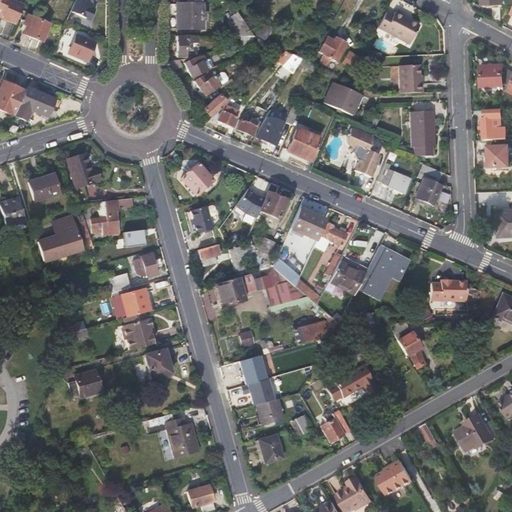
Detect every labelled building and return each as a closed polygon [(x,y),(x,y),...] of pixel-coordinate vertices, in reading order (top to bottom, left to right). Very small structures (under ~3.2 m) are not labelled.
[(10,0),(0,0),(0,14),(5,16),(4,18),(15,23),(23,6),(10,0)] [(74,0),(70,10),(90,19),(94,8),(90,7),(93,0),(74,0)] [(176,29),(201,29),(201,19),(205,19),(204,14),(201,14),(201,0),(188,0),(189,4),(177,4),(176,29)] [(419,25),(410,20),(404,17),(405,14),(396,10),(393,15),(386,11),(378,27),(410,44),(419,25)] [(71,12),(68,18),(79,23),(82,17),(71,12)] [(228,24),(235,36),(254,37),(239,14),(231,18),(233,22),(228,24)] [(48,25),(27,15),(22,24),(25,26),(22,33),(40,41),(48,25)] [(274,25),(263,20),(261,23),(266,26),(260,36),(266,40),(274,25)] [(255,34),(260,36),(266,26),(261,23),(255,34)] [(57,51),(66,54),(74,32),(65,29),(57,51)] [(93,43),(75,35),(68,53),(86,61),(93,43)] [(197,44),(197,36),(176,35),(177,57),(185,57),(186,51),(191,51),(191,44),(197,44)] [(346,44),(336,39),(335,42),(326,38),(319,52),(324,55),(320,61),(327,64),(330,58),(336,61),(346,44)] [(276,47),(269,52),(275,59),(284,51),(277,48),(276,47)] [(275,59),(281,66),(287,59),(291,55),(284,51),(275,59)] [(342,64),(354,71),(361,59),(361,58),(348,51),(342,64)] [(287,59),(298,65),(301,59),(291,55),(287,59)] [(207,71),(200,59),(192,61),(184,63),(192,78),(207,71)] [(298,65),(315,73),(317,67),(314,65),(310,63),(301,59),(298,65)] [(182,66),(180,60),(169,61),(173,70),(182,66)] [(504,88),(504,85),(503,78),(503,64),(480,65),(481,95),(501,94),(500,88),(504,88)] [(399,66),(401,94),(423,93),(422,84),(420,84),(420,76),(419,65),(399,66)] [(511,74),(507,72),(503,78),(504,85),(508,85),(511,76),(511,74)] [(219,85),(214,78),(212,79),(209,75),(203,76),(193,81),(203,96),(219,85)] [(235,83),(232,78),(219,87),(223,92),(203,109),(209,117),(228,100),(229,101),(235,95),(229,88),(235,83)] [(21,99),(24,91),(2,82),(0,87),(0,108),(14,115),(21,99)] [(352,116),(362,95),(332,82),(323,103),(352,116)] [(21,99),(14,115),(25,120),(30,110),(44,116),(48,108),(59,113),(63,105),(37,93),(37,95),(24,89),(24,91),(21,99)] [(285,123),(292,126),(300,107),(293,105),(285,123)] [(217,121),(221,109),(225,106),(224,106),(205,123),(215,126),(217,121)] [(225,106),(221,109),(217,121),(232,127),(238,112),(225,106)] [(482,118),(483,140),(508,139),(507,127),(501,127),(501,117),(503,117),(503,109),(494,109),(483,110),(483,118),(482,118)] [(430,119),(432,119),(432,111),(409,112),(411,147),(414,147),(414,154),(418,154),(418,156),(432,156),(430,119)] [(247,134),(243,143),(250,146),(256,131),(258,127),(260,122),(261,118),(247,112),(243,121),(240,120),(236,129),(247,134)] [(271,119),(265,116),(260,122),(258,127),(256,131),(257,131),(255,137),(275,146),(282,131),(279,130),(283,121),(276,118),(271,119)] [(379,120),(372,117),(367,129),(374,132),(379,120)] [(320,138),(296,127),(285,151),(297,157),(310,163),(320,138)] [(372,138),(350,129),(347,136),(346,137),(346,138),(346,139),(346,140),(346,141),(346,142),(346,143),(347,143),(347,144),(348,145),(348,146),(349,146),(349,147),(350,147),(350,148),(351,148),(349,152),(354,159),(358,161),(353,171),(370,178),(379,156),(368,151),(367,149),(372,138)] [(511,168),(510,146),(488,147),(490,169),(511,168)] [(66,160),(75,187),(99,180),(95,168),(90,170),(85,154),(66,160)] [(181,179),(195,195),(213,179),(198,163),(181,179)] [(437,184),(442,172),(422,163),(416,177),(422,179),(415,197),(433,205),(441,186),(437,184)] [(403,194),(409,178),(383,166),(376,181),(391,188),(397,191),(403,194)] [(29,184),(33,201),(59,193),(53,177),(29,184)] [(256,187),(250,202),(257,205),(264,191),(256,187)] [(259,211),(278,220),(286,201),(266,192),(259,211)] [(23,220),(16,197),(0,201),(0,211),(4,225),(23,220)] [(131,198),(117,199),(118,207),(132,205),(131,198)] [(189,210),(196,234),(212,230),(208,216),(214,214),(215,212),(213,206),(211,204),(206,206),(206,205),(189,210)] [(326,220),(297,208),(289,229),(316,240),(319,235),(326,220)] [(511,211),(498,212),(499,238),(511,236),(511,211)] [(85,242),(91,241),(82,215),(77,216),(85,242)] [(90,219),(91,232),(101,232),(102,234),(118,232),(116,216),(90,219)] [(54,222),(57,231),(59,230),(61,235),(38,241),(44,262),(82,250),(71,217),(54,222)] [(347,233),(334,227),(334,225),(326,222),(319,236),(319,235),(316,240),(313,247),(323,252),(329,240),(339,245),(341,246),(347,233)] [(123,240),(126,251),(151,244),(149,237),(138,240),(137,236),(123,240)] [(263,238),(258,250),(268,254),(273,243),(263,238)] [(85,242),(87,250),(93,248),(91,241),(85,242)] [(217,244),(197,250),(200,259),(220,253),(217,244)] [(248,258),(245,245),(228,250),(234,272),(244,269),(242,260),(248,258)] [(345,248),(341,246),(339,245),(334,254),(340,257),(341,256),(345,248)] [(407,261),(379,246),(367,269),(364,274),(357,288),(377,299),(383,289),(380,288),(388,274),(397,278),(407,261)] [(133,260),(135,268),(143,266),(143,269),(139,270),(141,276),(146,275),(146,277),(157,274),(151,253),(140,256),(141,259),(133,260)] [(340,257),(334,254),(322,272),(331,276),(340,257)] [(357,288),(364,274),(355,270),(357,265),(341,256),(340,257),(331,276),(328,282),(353,295),(357,288)] [(297,280),(275,262),(273,267),(294,286),(297,280)] [(367,269),(357,265),(355,270),(364,274),(367,269)] [(252,273),(214,284),(221,307),(245,300),(244,293),(265,288),(270,306),(306,297),(294,286),(273,267),(252,273)] [(110,293),(130,287),(127,279),(124,274),(108,278),(110,285),(108,286),(110,293)] [(167,277),(154,281),(156,289),(169,285),(167,277)] [(306,297),(314,303),(318,296),(297,279),(297,280),(294,286),(306,297)] [(465,281),(450,282),(450,281),(439,281),(440,284),(430,285),(431,303),(466,300),(466,293),(465,281)] [(479,289),(469,286),(468,293),(478,295),(479,289)] [(144,312),(150,310),(147,298),(144,289),(120,295),(125,317),(144,312)] [(511,298),(502,294),(493,315),(511,323),(511,298)] [(425,304),(417,308),(423,321),(432,316),(425,304)] [(144,312),(125,317),(122,318),(124,325),(146,319),(144,312)] [(377,312),(366,313),(366,323),(377,323),(377,312)] [(152,330),(148,318),(146,319),(124,325),(121,325),(122,328),(121,330),(123,338),(125,339),(128,351),(153,344),(150,333),(152,330)] [(331,336),(331,335),(328,324),(324,321),(311,324),(292,329),(296,345),(331,336)] [(387,323),(406,356),(409,354),(417,367),(423,363),(416,350),(420,347),(405,322),(398,322),(387,323)] [(68,334),(70,341),(88,335),(86,328),(68,334)] [(244,333),(236,334),(238,344),(247,342),(244,333)] [(164,350),(144,355),(151,384),(164,380),(162,376),(171,373),(164,350)] [(324,387),(333,402),(361,386),(366,394),(376,389),(363,364),(324,387)] [(75,380),(67,383),(72,399),(79,397),(80,398),(101,392),(95,369),(74,375),(75,380)] [(275,370),(278,382),(284,380),(281,369),(275,370)] [(511,418),(511,396),(497,405),(507,422),(511,418)] [(277,398),(255,404),(261,425),(282,419),(277,398)] [(349,431),(337,410),(317,421),(329,442),(349,431)] [(158,417),(159,422),(160,424),(164,423),(177,419),(176,412),(158,417)] [(303,414),(289,422),(297,436),(311,429),(303,414)] [(481,416),(466,424),(467,427),(457,433),(468,452),(478,446),(480,449),(494,440),(481,416)] [(159,422),(158,417),(146,420),(147,426),(159,422)] [(164,423),(166,430),(179,427),(177,419),(164,423)] [(427,423),(420,427),(429,443),(436,439),(427,423)] [(179,427),(166,430),(174,457),(198,451),(190,424),(179,427)] [(257,440),(264,463),(282,458),(275,435),(257,440)] [(45,448),(49,447),(47,438),(34,441),(36,450),(45,448)] [(83,438),(75,440),(83,454),(90,450),(83,438)] [(46,457),(45,448),(36,450),(37,457),(46,457)] [(414,482),(403,462),(376,477),(388,498),(414,482)] [(338,496),(347,511),(349,511),(357,508),(372,499),(360,480),(350,485),(351,488),(338,496)] [(186,491),(190,507),(200,505),(202,511),(214,509),(208,485),(186,491)] [(495,488),(491,493),(497,496),(500,491),(495,488)] [(338,511),(333,502),(315,511),(338,511)]
